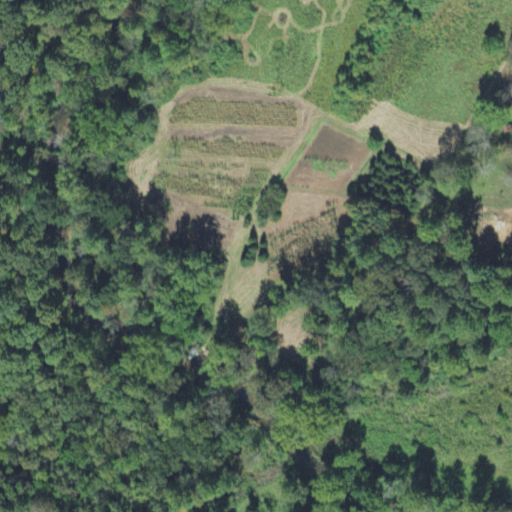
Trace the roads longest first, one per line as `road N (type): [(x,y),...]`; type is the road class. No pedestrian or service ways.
road 1 (residential): [(461,0),(449,30),(226,296),(242,327),(449,244),(511,231)]
road 2 (residential): [(333,291),(311,366),(306,419)]
